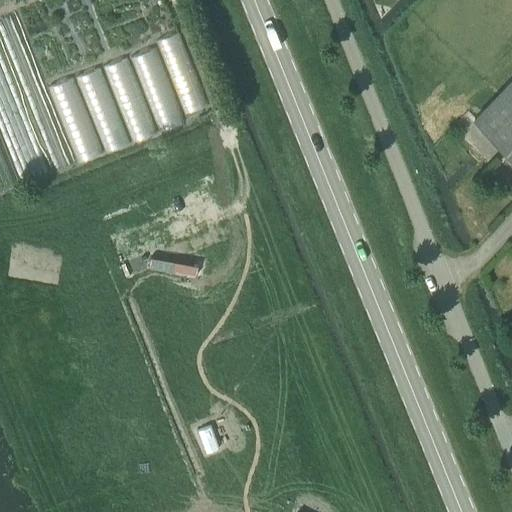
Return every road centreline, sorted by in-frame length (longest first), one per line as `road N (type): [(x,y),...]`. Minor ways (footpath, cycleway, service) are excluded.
road 1 (secondary): [(459,511),(254,0)]
road 2 (residential): [(511,452),(331,0)]
